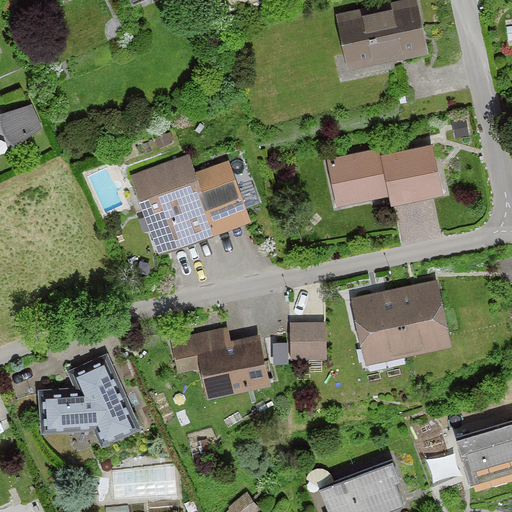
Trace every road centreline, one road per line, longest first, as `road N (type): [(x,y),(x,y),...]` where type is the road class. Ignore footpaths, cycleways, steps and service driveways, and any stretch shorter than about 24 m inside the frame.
road 1 (residential): [(505,222),(161,307),(0,360)]
road 2 (residential): [(505,222),(467,0)]
